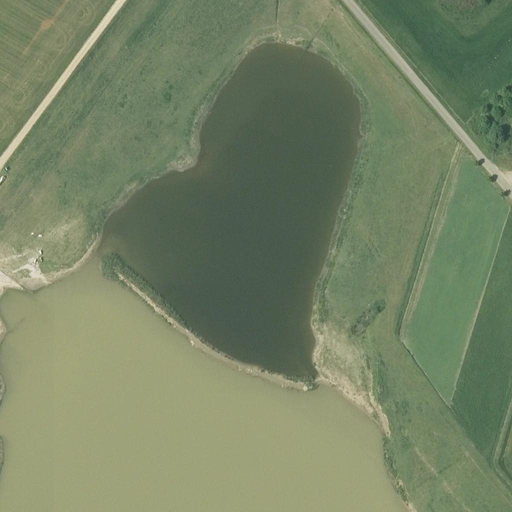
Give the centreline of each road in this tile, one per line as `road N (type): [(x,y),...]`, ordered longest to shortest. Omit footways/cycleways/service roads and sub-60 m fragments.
road 1 (unclassified): [(511,194),(347,0)]
road 2 (track): [(0,164),(120,0)]
